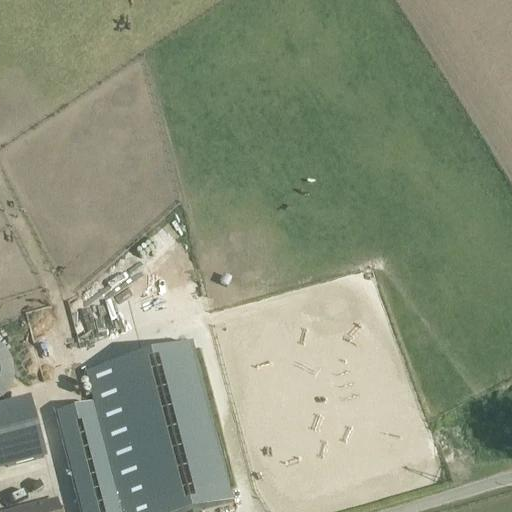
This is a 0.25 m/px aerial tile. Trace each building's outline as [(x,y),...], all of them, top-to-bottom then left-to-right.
[(110,271),(79,293),(99,321),(123,304),(114,292),(125,284),(145,269),(134,253),(110,270),(110,271)] [(192,348),(86,375),(94,407),(92,407),(119,511),(211,511),(233,506),(192,348)] [(29,405),(0,413),(0,433),(16,429),(26,464),(44,459),(29,405)] [(119,511),(92,407),(57,417),(81,511),(119,511)] [(16,429),(0,433),(0,470),(26,464),(16,429)] [(58,511),(56,503),(19,511),(58,511)]
